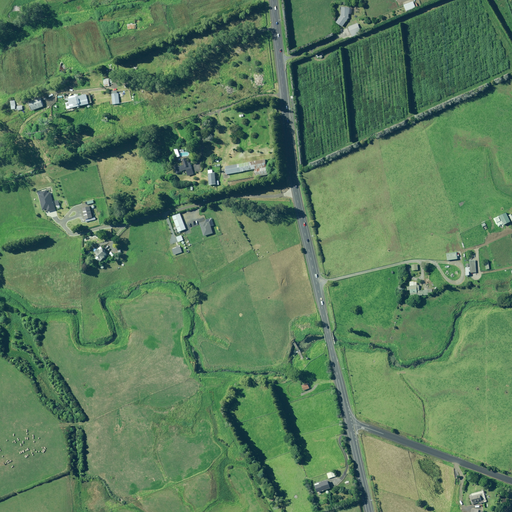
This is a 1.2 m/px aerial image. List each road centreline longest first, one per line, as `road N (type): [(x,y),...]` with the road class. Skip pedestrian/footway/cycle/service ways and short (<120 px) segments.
road 1 (secondary): [(273,0),(291,168),(349,425)]
road 2 (unclassified): [(511,480),(349,425)]
